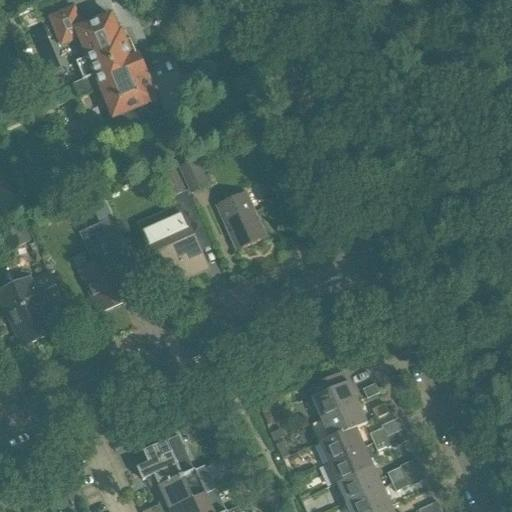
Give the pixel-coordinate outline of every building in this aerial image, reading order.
[(84,83),(140,61),(138,56),(137,56),(132,42),(127,44),(122,32),(119,33),(113,17),(83,29),(75,9),(50,19),(61,47),(80,40),(88,60),(77,65),(84,83)] [(158,104),(140,61),(84,83),(74,87),(79,99),(91,94),(90,91),(94,90),(93,86),(98,83),(114,122),(124,118),(128,129),(151,120),(146,108),(158,104)] [(65,95),(61,93),(53,96),(50,101),(52,106),(57,108),(66,104),(68,100),(65,95)] [(210,187),(197,159),(178,168),(191,196),(210,187)] [(161,176),(173,202),(172,203),(177,215),(143,230),(168,285),(202,270),(196,256),(211,249),(187,196),(175,170),(161,176)] [(100,225),(113,219),(101,195),(88,201),(100,225)] [(236,254),(266,241),(246,197),(216,210),(236,254)] [(127,305),(112,270),(132,261),(113,219),(100,225),(79,235),(94,268),(79,274),(98,317),(127,305)] [(20,248),(32,242),(27,230),(14,236),(20,248)] [(54,335),(43,311),(60,303),(48,276),(31,284),(30,280),(0,292),(0,302),(21,350),(54,335)] [(358,407),(348,385),(348,386),(343,375),(308,390),(313,401),(312,402),(322,423),(358,407)] [(380,395),(376,386),(363,391),(367,401),(380,395)] [(389,415),(385,406),(373,412),(377,420),(389,415)] [(275,407),(261,413),(263,419),(267,428),(268,428),(281,422),(275,407)] [(367,426),(358,407),(322,423),(331,442),(332,443),(356,431),(367,426)] [(212,414),(182,428),(187,439),(217,425),(212,414)] [(230,414),(221,418),(225,427),(234,423),(230,414)] [(286,437),(282,430),(271,435),(274,442),(281,439),(286,437)] [(332,443),(331,442),(319,447),(328,467),(365,450),(356,431),(332,443)] [(374,446),(387,440),(383,431),(370,437),(374,446)] [(179,437),(144,453),(149,464),(137,470),(143,482),(154,477),(159,488),(195,472),(179,437)] [(274,442),(280,454),(287,451),(281,439),(274,442)] [(387,440),(374,446),(378,455),(391,449),(387,440)] [(365,450),(328,467),(337,487),(374,470),(365,450)] [(246,462),(242,452),(230,457),(235,467),(246,462)] [(392,485),(405,479),(400,469),(388,475),(392,485)] [(374,470),(337,487),(346,506),(383,489),(374,470)] [(195,472),(159,488),(170,511),(205,495),(195,472)] [(69,475),(60,479),(66,492),(75,488),(69,475)] [(409,488),(405,479),(392,485),(396,494),(409,488)] [(14,486),(4,490),(10,502),(19,498),(14,486)] [(384,511),(392,509),(383,489),(346,506),(348,511),(384,511)] [(226,511),(217,491),(205,496),(205,495),(170,511),(226,511)] [(29,494),(19,499),(25,510),(34,506),(29,494)] [(430,511),(441,511),(438,503),(428,508),(430,511)]
